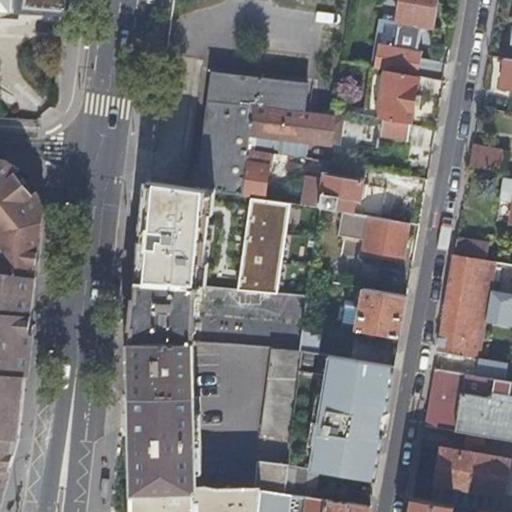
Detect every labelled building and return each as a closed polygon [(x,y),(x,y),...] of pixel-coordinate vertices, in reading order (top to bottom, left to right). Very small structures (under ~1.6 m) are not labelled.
[(65,9),(66,0),(20,0),(20,4),(65,9)] [(418,27),(429,29),(433,0),(396,0),(393,22),(376,19),(368,68),(383,70),(414,76),(418,51),(414,50),(418,27)] [(315,53),(312,72),(330,74),(334,55),(315,53)] [(511,58),(503,57),(498,87),(511,89),(511,58)] [(406,123),(407,123),(416,76),(414,76),(383,70),(374,118),(380,119),(406,123)] [(205,72),(191,189),(208,191),(239,196),(245,150),(247,133),(251,105),(300,111),(303,82),(205,72)] [(251,105),(247,133),(327,143),(327,140),(337,141),(340,117),(331,116),(331,114),(330,114),(328,113),(315,112),(305,111),(300,111),(251,105)] [(404,140),(406,123),(380,119),(377,136),(404,140)] [(504,151),(470,145),(466,165),(500,171),(504,151)] [(273,168),(275,155),(271,154),(245,150),(239,196),(247,198),(259,199),(264,167),(273,168)] [(0,156),(0,223),(2,226),(0,227),(0,270),(35,275),(42,204),(35,189),(31,192),(15,171),(18,167),(4,157),(0,156)] [(316,208),(335,211),(347,213),(349,214),(352,200),(356,200),(359,184),(359,180),(304,171),(298,206),(316,208)] [(507,222),(511,222),(511,178),(501,176),(497,199),(511,201),(507,222)] [(191,189),(144,181),(133,282),(196,287),(199,287),(208,191),(191,189)] [(352,214),(378,218),(384,188),(359,184),(356,200),(352,200),(349,214),(352,214)] [(259,199),(247,198),(237,290),(277,294),(287,204),(259,199)] [(230,211),(220,272),(234,274),(244,213),(230,211)] [(398,260),(405,222),(378,218),(352,214),(349,214),(347,213),(335,211),(332,238),(360,242),(359,254),(398,260)] [(317,222),(331,225),(333,214),(318,212),(317,222)] [(484,243),(453,238),(451,254),(482,259),(484,243)] [(451,254),(434,349),(471,355),(476,356),(482,320),(488,289),(492,260),(482,259),(451,254)] [(0,270),(0,495),(17,439),(25,360),(35,275),(0,270)] [(126,341),(190,342),(191,290),(196,291),(196,287),(133,282),(131,282),(125,341),(126,341)] [(338,327),(396,337),(403,295),(360,288),(358,302),(343,299),(338,327)] [(511,324),(511,292),(488,289),(482,320),(511,324)] [(298,351),(307,352),(309,337),(300,336),(298,351)] [(190,395),(191,374),(190,342),(126,341),(127,372),(127,395),(137,395),(190,395)] [(266,375),(267,375),(295,376),(295,372),(298,351),(270,349),(269,349),(266,375)] [(316,471),(371,480),(378,442),(391,365),(326,355),(323,375),(295,372),(295,376),(296,376),(289,428),(288,438),(288,439),(287,442),(285,466),(316,471)] [(476,356),(475,363),(504,368),(505,361),(476,356)] [(504,368),(475,363),(473,374),(502,379),(504,368)] [(451,370),(441,368),(437,388),(447,390),(451,370)] [(437,388),(428,386),(421,423),(465,430),(483,433),(511,438),(511,430),(511,380),(502,379),(473,374),(451,370),(447,390),(437,388)] [(288,438),(289,428),(296,376),(295,376),(267,375),(266,375),(259,434),(260,434),(288,438)] [(190,490),(191,485),(190,431),(190,395),(137,395),(127,395),(128,490),(184,490),(190,490)] [(465,430),(421,423),(419,434),(463,441),(465,430)] [(483,433),(465,430),(463,441),(463,442),(467,443),(466,450),(437,446),(431,481),(502,492),(511,493),(511,457),(480,452),(483,433)] [(254,492),(254,491),(281,494),(284,466),(256,463),(255,463),(252,491),(254,492)] [(281,494),(313,497),(316,471),(285,466),(284,466),(281,494)] [(431,481),(428,500),(451,504),(475,507),(498,511),(504,511),(511,511),(511,493),(502,492),(431,481)] [(251,511),(254,492),(252,491),(191,485),(190,490),(184,490),(128,490),(128,511),(251,511)] [(323,511),(325,499),(313,497),(281,494),(254,491),(254,492),(251,511),(323,511)] [(325,499),(323,511),(365,511),(369,494),(349,491),(347,501),(325,498),(325,499)] [(504,511),(498,511),(475,507),(473,511),(449,511),(451,504),(428,500),(409,497),(405,511),(504,511)]
